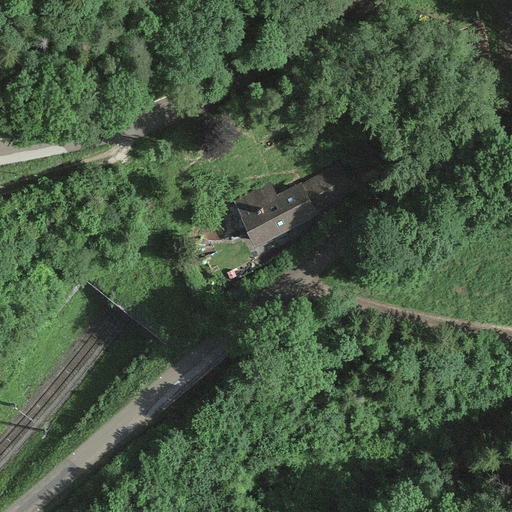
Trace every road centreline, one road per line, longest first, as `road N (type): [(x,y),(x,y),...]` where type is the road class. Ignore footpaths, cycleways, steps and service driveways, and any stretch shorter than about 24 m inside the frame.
road 1 (unclassified): [(511,75),(488,109),(389,196),(12,511)]
road 2 (unclassified): [(0,155),(164,116),(279,54),(352,0)]
road 3 (track): [(511,335),(445,326),(298,270)]
